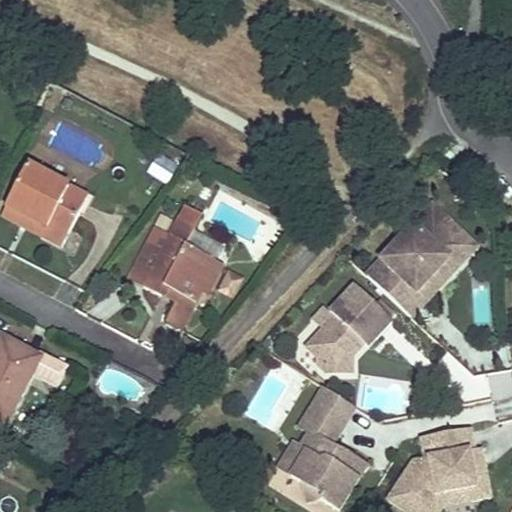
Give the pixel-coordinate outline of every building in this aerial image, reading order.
[(169,185),(177,164),(154,156),(146,177),(169,185)] [(44,236),(63,246),(87,199),(28,166),(8,206),(48,228),(44,236)] [(48,228),(8,206),(4,213),(44,236),(48,228)] [(187,207),(164,253),(146,287),(176,302),(167,321),(182,330),(203,289),(218,261),(217,261),(188,247),(196,229),(203,215),(187,207)] [(442,215),(433,207),(404,238),(413,246),(442,215)] [(449,259),(468,239),(442,215),(413,246),(404,238),(368,277),(411,317),(458,267),(449,259)] [(225,244),(196,229),(188,247),(217,261),(225,244)] [(477,248),(468,239),(449,259),(458,267),(477,248)] [(130,278),(146,287),(164,253),(147,244),(130,278)] [(210,293),(225,265),(218,261),(203,289),(210,293)] [(233,300),(243,278),(225,270),(215,292),(233,300)] [(367,347),(392,320),(355,285),(330,311),(335,316),(306,347),(317,357),(314,361),(318,364),(326,372),(353,371),(352,348),(360,340),(367,347)] [(0,342),(0,420),(6,424),(32,373),(59,387),(69,368),(41,353),(38,357),(2,338),(0,342)] [(324,387),(316,400),(348,419),(355,407),(324,387)] [(332,445),(348,419),(316,400),(299,426),(309,433),(299,448),(305,452),(291,475),(303,482),(308,501),(321,498),(339,509),(367,464),(347,451),(343,449),(342,451),(340,453),(339,455),(333,451),(335,447),(332,445)] [(425,459),(413,462),(389,500),(407,511),(424,511),(436,495),(470,488),(472,500),(490,496),(484,464),(472,466),(469,451),(475,450),(470,427),(421,438),(425,459)] [(299,448),(292,444),(278,467),(291,475),(305,452),(299,448)] [(475,450),(469,451),(472,466),(484,464),(481,449),(475,450)] [(436,495),(424,511),(438,511),(443,505),(472,500),(470,488),(436,495)]
